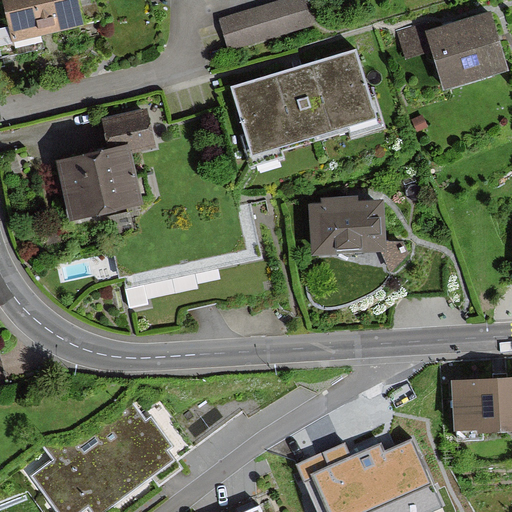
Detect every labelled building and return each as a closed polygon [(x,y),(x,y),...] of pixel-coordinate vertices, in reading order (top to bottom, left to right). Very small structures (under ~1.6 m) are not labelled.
[(79,0),(1,0),(13,46),(86,28),(79,0)] [(315,21),(308,0),(303,0),(226,24),(233,47),(315,21)] [(491,14),(426,34),(444,94),(509,74),(491,14)] [(399,32),(408,59),(423,54),(415,27),(399,32)] [(359,48),(235,87),(256,152),(380,113),(359,48)] [(112,146),(63,158),(76,214),(146,198),(134,148),(157,143),(149,110),(106,120),(112,146)] [(247,251),(216,120),(172,130),(187,191),(160,197),(167,227),(114,240),(123,280),(247,251)] [(388,199),(317,203),(319,249),(390,245),(388,199)] [(511,377),(457,380),(459,433),(511,430),(511,377)] [(23,482),(44,511),(109,511),(176,465),(126,395),(72,433),(54,437),(43,445),(54,461),(23,482)] [(336,511),(385,511),(420,498),(402,452),(383,460),(377,444),(349,455),(343,441),(297,460),(311,493),(326,486),(336,511)]
